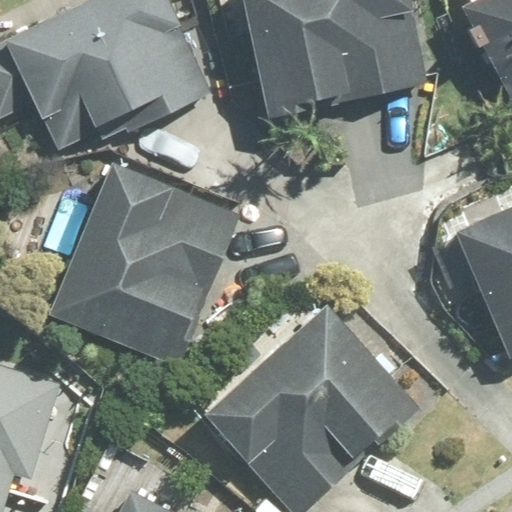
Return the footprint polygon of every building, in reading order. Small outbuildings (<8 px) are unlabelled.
[(167,0),(44,0),(0,20),(0,114),(31,101),(34,108),(40,105),(58,142),(94,125),(91,118),(131,99),(141,120),(208,89),(167,0)] [(238,0),(264,111),(426,75),(408,0),(238,0)] [(511,0),(457,0),(511,99),(511,0)] [(234,209),(102,156),(41,307),(174,360),(234,209)] [(511,195),(451,222),(505,353),(511,350),(511,195)] [(318,295),(199,406),(292,511),(415,401),(318,295)] [(0,511),(13,471),(31,477),(59,380),(0,362),(0,511)] [(108,511),(176,511),(125,483),(108,511)]
